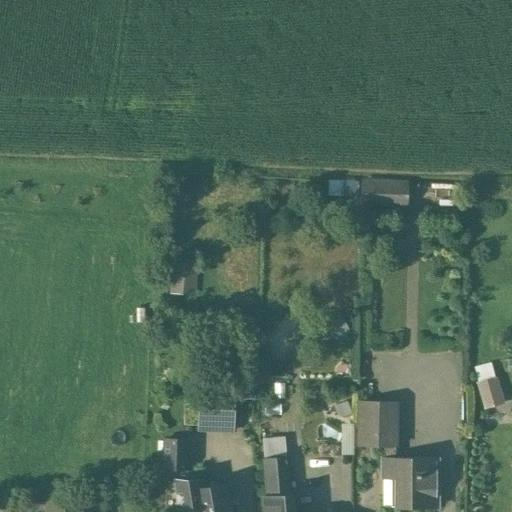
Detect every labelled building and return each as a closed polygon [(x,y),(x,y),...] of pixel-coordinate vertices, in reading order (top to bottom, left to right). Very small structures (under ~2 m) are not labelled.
[(408,207),(408,178),(361,178),(361,207),(408,207)] [(330,200),(357,200),(358,179),(330,179),(330,200)] [(195,261),(171,262),(173,293),(197,292),(195,261)] [(335,337),(351,328),(342,313),(326,322),(335,337)] [(495,360),(475,365),(485,407),(506,402),(495,360)] [(395,402),(359,402),(359,446),(384,446),(384,458),(395,458),(395,402)] [(232,406),(199,406),(199,430),(232,431),(232,406)] [(187,440),(164,440),(163,479),(173,480),(185,480),(187,440)] [(395,458),(384,458),(384,479),(397,479),(397,508),(435,508),(435,458),(395,458)] [(290,511),(286,459),(263,460),(266,498),(264,498),(265,511),(290,511)] [(185,480),(173,480),(177,511),(229,511),(225,485),(201,489),(200,480),(185,480)] [(44,506),(44,511),(64,511),(64,503),(44,506)]
